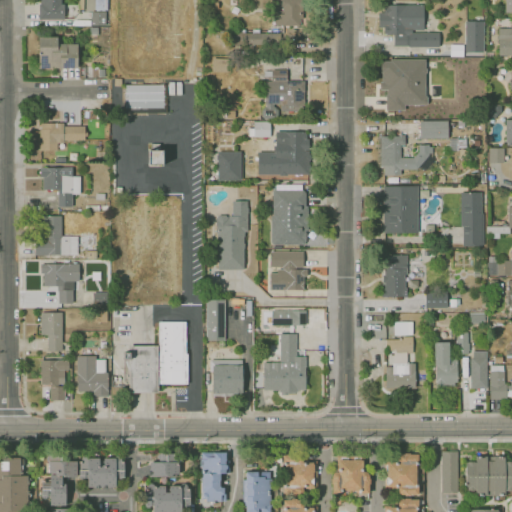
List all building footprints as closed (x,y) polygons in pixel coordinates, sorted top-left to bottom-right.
[(40,0),(40,19),(62,18),(62,0),(40,0)] [(300,0),(278,0),(278,9),(273,9),(273,24),(300,25),(300,0)] [(511,0),(503,0),(504,12),(511,11),(511,0)] [(438,45),(438,30),(423,31),(423,4),(379,4),(379,33),(393,33),(393,46),(438,45)] [(482,51),(482,20),(464,20),(464,51),(482,51)] [(511,21),(509,21),(509,28),(497,27),(496,56),(511,56),(511,21)] [(230,32),(230,43),(281,44),(281,33),(230,32)] [(76,67),(76,43),(56,43),(56,35),(37,36),(38,68),(76,67)] [(210,70),(230,71),(230,58),(211,57),(210,70)] [(425,58),(379,59),(379,89),(385,89),(385,110),(403,110),(403,104),(425,104),(425,58)] [(303,80),(286,80),(286,69),(264,69),(264,115),(275,115),(275,111),(303,111),(303,80)] [(162,83),(123,84),(123,107),(162,107),(162,83)] [(447,119),(418,120),(418,138),(447,137),(447,119)] [(269,135),(268,120),(251,121),(251,135),(269,135)] [(83,124),(39,123),(39,135),(31,135),(31,148),(56,148),(56,140),(83,140),(83,124)] [(256,151),(256,174),(307,173),(307,130),(273,130),(274,151),(256,151)] [(379,135),(379,174),(400,174),(400,169),(431,168),(430,144),(417,144),(417,156),(399,156),(399,144),(404,144),(404,135),(379,135)] [(487,162),(502,162),(503,147),(488,147),(487,162)] [(239,150),(215,151),(216,179),(239,179),(239,150)] [(40,167),(40,188),(56,188),(56,206),(71,206),(71,193),(79,193),(79,175),(71,175),(71,166),(40,167)] [(417,232),(416,185),(382,185),(383,232),(417,232)] [(269,243),(304,244),(306,190),(270,189),(269,243)] [(460,245),(481,245),(480,192),(460,192),(460,245)] [(246,199),(231,199),(231,215),(216,215),(216,268),(242,268),(242,230),(246,230),(246,199)] [(34,254),(76,254),(76,235),(60,235),(60,215),(43,215),(43,238),(34,237),(34,254)] [(302,251),(268,250),(268,266),(276,267),(276,272),(267,272),(267,289),(304,289),(304,267),(302,267),(302,251)] [(404,254),(382,254),(383,296),(405,296),(404,254)] [(510,274),(510,260),(488,261),(488,275),(510,274)] [(78,262),(40,263),(41,285),(56,285),(57,302),(72,302),(71,282),(78,281),(78,262)] [(446,307),(446,293),(426,294),(427,308),(446,307)] [(204,298),(204,340),(223,340),(223,298),(204,298)] [(305,324),(304,309),(270,310),(270,325),(305,324)] [(61,311),(39,311),(39,334),(45,334),(45,350),(60,351),(61,311)] [(128,392),(156,392),(156,383),(185,383),(185,321),(157,321),(157,345),(128,345),(128,392)] [(411,334),(411,321),(391,321),(392,335),(411,334)] [(262,391),(304,390),(304,355),(295,355),(295,333),(278,333),(278,361),(261,361),(262,391)] [(466,333),(456,333),(456,352),(466,352),(466,333)] [(447,341),(432,341),(433,384),(456,384),(455,363),(448,363),(447,341)] [(469,387),(485,387),(485,350),(469,351),(469,387)] [(384,366),(383,387),(413,388),(414,362),(405,362),(405,351),(391,351),(391,366),(384,366)] [(75,356),(75,393),(106,392),(105,356),(75,356)] [(63,399),(62,369),(67,369),(67,358),(39,359),(39,384),(48,384),(49,400),(63,399)] [(211,365),(240,364),(241,394),(212,395),(211,365)] [(511,368),(511,369),(511,385),(503,386),(503,364),(488,364),(488,398),(505,398),(505,395),(511,394),(511,368)] [(225,451),(199,451),(200,500),(223,500),(223,486),(218,486),(218,473),(225,473),(225,451)] [(441,452),(441,492),(458,492),(458,452),(441,452)] [(395,494),(416,494),(416,455),(382,455),(382,487),(395,487),(395,494)] [(0,460),(0,511),(25,511),(25,474),(18,475),(18,456),(6,456),(6,460),(0,460)] [(114,486),(114,477),(122,477),(121,456),(77,458),(78,479),(85,479),(85,487),(114,486)] [(464,463),(475,463),(475,457),(486,457),(486,461),(492,461),(492,456),(505,456),(505,462),(511,462),(511,490),(505,490),(505,495),(494,495),(494,491),(487,491),(487,495),(475,495),(475,490),(464,490),(464,463)] [(367,496),(367,472),(361,472),(361,457),(336,457),(336,472),(330,471),(329,496),(367,496)] [(149,476),(187,475),(187,460),(149,460),(149,476)] [(281,493),(299,494),(299,486),(312,486),(313,461),(282,460),(281,493)] [(165,484),(165,485),(144,485),(144,500),(151,500),(151,511),(180,511),(180,507),(187,507),(187,484),(165,484)] [(281,511),(312,511),(312,507),(297,508),(297,498),(281,499),(281,511)] [(416,511),(416,498),(397,498),(397,505),(385,505),(385,511),(416,511)]
